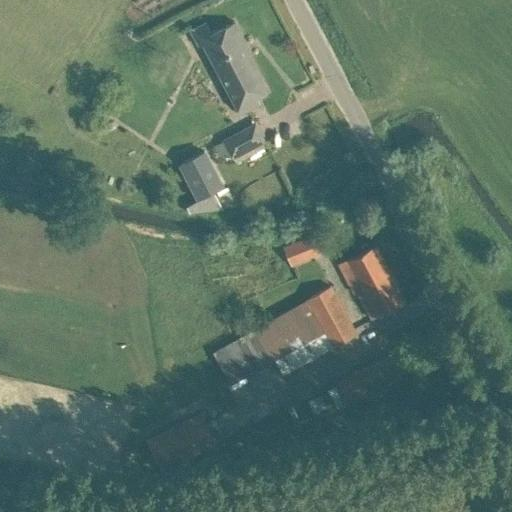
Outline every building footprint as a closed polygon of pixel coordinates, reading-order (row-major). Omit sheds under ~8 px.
[(240,113),(242,112),(259,103),(256,97),(268,91),(248,54),(251,52),(234,21),(211,33),(205,22),(190,30),(198,45),(203,43),(240,113)] [(232,158),(247,150),(264,141),(255,123),(223,140),(232,158)] [(204,150),(180,163),(200,199),(223,186),(204,150)] [(291,262),(319,252),(337,245),(334,236),(318,242),(314,233),(284,245),(291,262)] [(375,243),(347,258),(362,288),(357,291),(372,318),(405,300),(375,243)] [(283,374),(356,332),(330,285),(307,298),(307,299),(213,351),(232,385),(246,377),(245,374),(274,358),(283,374)] [(347,403),(362,396),(402,377),(391,354),(337,380),(338,384),(328,389),(337,407),(347,403)] [(160,469),(215,443),(201,413),(146,440),(160,469)]
